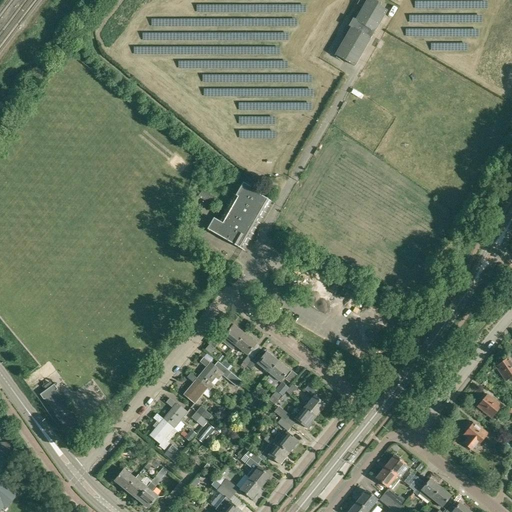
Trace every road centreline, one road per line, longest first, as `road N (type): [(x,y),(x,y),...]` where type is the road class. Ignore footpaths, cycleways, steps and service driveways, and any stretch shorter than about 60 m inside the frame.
road 1 (residential): [(74,477),(231,294),(354,394),(264,511)]
road 2 (tertiary): [(296,511),(470,286)]
road 3 (residential): [(413,429),(426,424),(511,316)]
road 4 (unclassified): [(74,477),(0,375)]
road 5 (residential): [(504,511),(413,429)]
road 6 (residential): [(327,511),(386,438),(413,429)]
